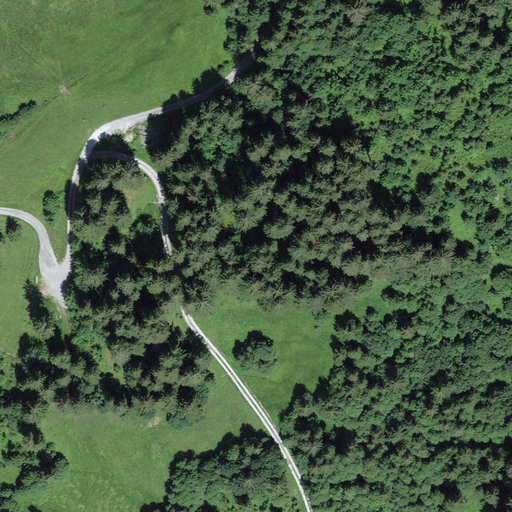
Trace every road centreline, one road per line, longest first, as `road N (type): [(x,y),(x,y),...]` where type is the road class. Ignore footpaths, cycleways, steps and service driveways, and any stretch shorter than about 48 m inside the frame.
road 1 (track): [(85,155),(135,160),(153,175),(182,309),(275,434),(311,511)]
road 2 (track): [(295,0),(229,80),(93,141),(72,185),(70,252),(57,282)]
